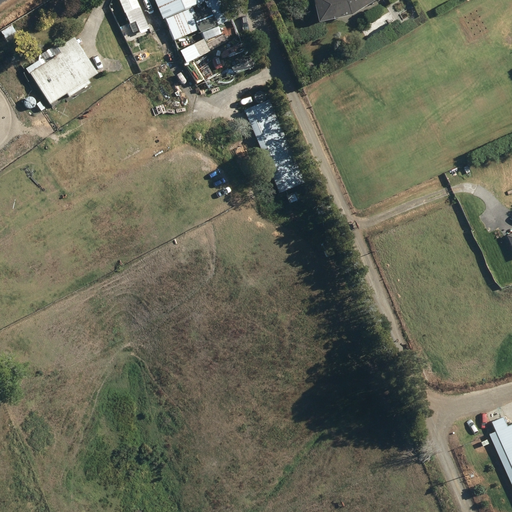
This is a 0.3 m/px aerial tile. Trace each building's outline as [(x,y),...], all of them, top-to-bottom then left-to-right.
[(149,30),(136,0),(118,0),(129,26),(134,24),(138,35),(149,30)] [(186,41),(233,20),(223,0),(152,0),(180,60),(191,54),(186,41)] [(301,0),(302,2),(312,1),(317,26),(350,19),(378,0),(301,0)] [(199,72),(204,82),(232,69),(236,77),(257,68),(243,36),(231,41),(234,46),(213,55),(217,63),(199,72)] [(73,38),(59,47),(57,45),(36,59),(38,61),(25,70),(50,108),(65,98),(68,104),(94,87),(90,80),(98,75),(73,38)] [(204,82),(199,72),(195,62),(185,66),(194,86),(204,82)] [(271,100),(244,111),(279,195),(305,183),(271,100)] [(488,436),(489,438),(480,442),(483,448),(492,444),(511,488),(511,423),(506,426),(501,414),(489,419),(495,432),(488,436)]
